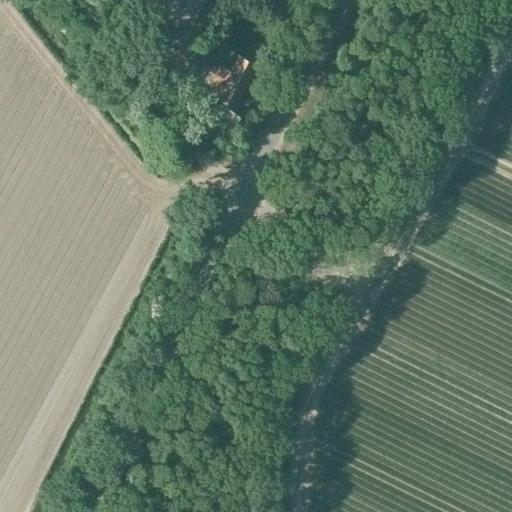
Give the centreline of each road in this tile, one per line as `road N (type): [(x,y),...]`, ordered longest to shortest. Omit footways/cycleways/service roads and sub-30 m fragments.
road 1 (unclassified): [(83,511),(341,0)]
road 2 (track): [(365,281),(239,198)]
